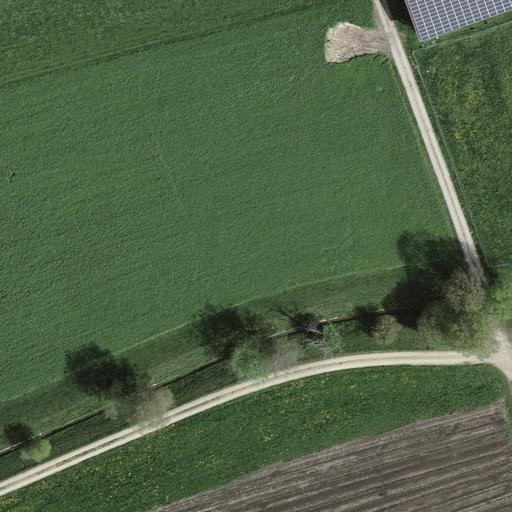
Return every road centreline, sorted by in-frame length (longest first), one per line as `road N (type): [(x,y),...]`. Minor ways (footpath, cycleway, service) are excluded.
road 1 (track): [(505,357),(340,361),(256,383),(0,489)]
road 2 (track): [(505,357),(375,5)]
